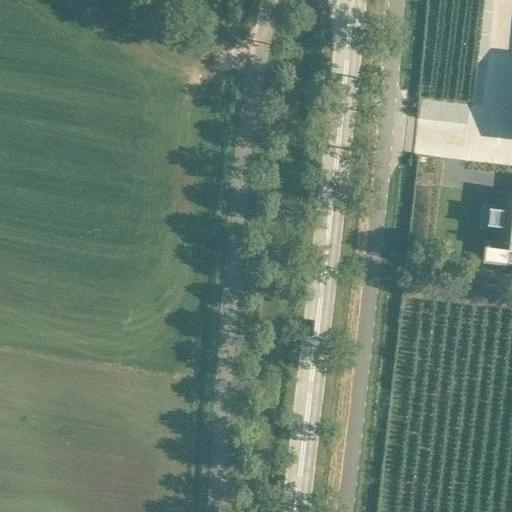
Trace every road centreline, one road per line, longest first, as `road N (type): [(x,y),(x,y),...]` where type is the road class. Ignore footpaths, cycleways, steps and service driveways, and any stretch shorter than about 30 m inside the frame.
road 1 (secondary): [(294,511),(350,0)]
road 2 (unclassified): [(216,511),(235,224),(267,0)]
road 3 (unclassified): [(342,511),(396,0)]
